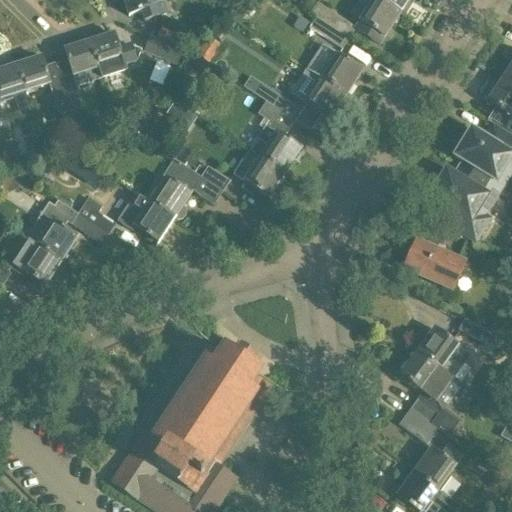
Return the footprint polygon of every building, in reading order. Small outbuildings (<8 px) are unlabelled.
[(122,0),(128,17),(141,13),(144,22),(166,15),(161,0),(122,0)] [(316,4),(309,14),(316,19),(348,40),(355,31),(378,46),(399,15),(376,0),(360,0),(358,5),(367,11),(355,30),(316,4)] [(376,0),(399,15),(408,0),(376,0)] [(316,19),(309,30),(341,51),(348,40),(316,19)] [(162,28),(157,40),(186,52),(191,40),(162,28)] [(114,36),(88,44),(100,80),(126,72),(124,67),(136,63),(141,52),(130,47),(119,51),(114,36)] [(207,38),(195,55),(208,64),(220,46),(207,38)] [(151,39),(145,53),(175,66),(181,51),(151,39)] [(68,66),(57,69),(71,113),(83,109),(76,88),(100,80),(88,44),(64,52),(68,66)] [(305,71),(306,72),(345,98),(362,73),(322,47),(305,71)] [(40,56),(15,63),(24,93),(27,101),(52,93),(59,117),(71,113),(57,69),(55,64),(44,68),(40,56)] [(13,61),(0,64),(0,101),(24,93),(15,63),(14,64),(13,61)] [(329,122),(345,98),(306,72),(290,95),(295,98),(291,105),(301,112),(294,123),(309,133),(316,122),(314,121),(318,115),(329,122)] [(492,86),(483,100),(488,103),(487,103),(496,109),(487,122),(507,135),(507,134),(511,137),(511,119),(511,118),(511,84),(504,79),(497,89),(492,86)] [(279,97),(273,108),(272,109),(294,123),(301,112),(279,97)] [(272,109),(273,108),(266,103),(257,116),(268,123),(249,152),(284,175),(300,151),(283,139),(294,123),(272,109)] [(511,173),(511,138),(504,133),(497,145),(493,142),(488,142),(484,140),(485,139),(470,129),(467,134),(462,136),(458,138),(455,143),(455,148),(456,153),(453,157),(470,168),(466,175),(497,194),(511,173)] [(249,152),(233,176),(268,199),(284,175),(249,152)] [(173,161),(173,162),(222,194),(229,183),(186,156),(180,166),(173,161)] [(165,180),(149,204),(149,205),(174,221),(174,220),(177,222),(182,221),(186,216),(184,210),(182,209),(192,193),(213,207),(222,194),(173,162),(162,179),(165,180)] [(484,216),(497,194),(466,175),(462,181),(445,170),(442,175),(438,176),(433,179),(430,184),(430,189),(431,193),(428,198),(443,208),(444,207),(447,209),(449,213),(453,216),(447,226),(460,235),(474,243),(489,219),(484,216)] [(135,195),(117,223),(132,233),(134,230),(157,245),(174,221),(149,205),(149,204),(135,195)] [(88,200),(77,217),(109,236),(115,226),(98,215),(102,210),(88,200)] [(63,207),(56,218),(101,247),(109,236),(77,217),(63,207)] [(35,225),(25,242),(60,265),(76,240),(41,217),(35,225)] [(13,265),(9,270),(19,277),(21,274),(31,280),(27,286),(41,294),(60,265),(25,242),(21,239),(18,244),(16,250),(14,258),(13,265)] [(419,247),(408,271),(451,290),(462,266),(419,247)] [(0,269),(0,283),(4,286),(10,276),(0,269)] [(464,320),(459,331),(481,343),(487,332),(464,320)] [(434,330),(417,354),(453,380),(470,356),(434,330)] [(133,454),(113,484),(137,500),(155,511),(214,511),(235,480),(217,468),(269,390),(254,380),(258,374),(247,367),(253,358),(241,350),(235,359),(224,351),(220,358),(205,348),(146,438),(140,434),(128,451),(133,454)] [(417,354),(400,378),(423,394),(418,401),(418,402),(412,411),(449,439),(460,424),(443,412),(462,386),(453,380),(417,354)] [(412,411),(400,427),(427,446),(432,440),(442,448),(449,439),(412,411)] [(511,425),(508,423),(499,439),(511,445),(511,425)] [(432,450),(414,475),(438,491),(441,493),(451,478),(448,476),(462,457),(449,447),(442,457),(432,450)] [(414,475),(395,501),(405,507),(407,504),(417,511),(422,511),(430,502),(445,511),(459,511),(462,508),(441,493),(438,491),(414,475)]
